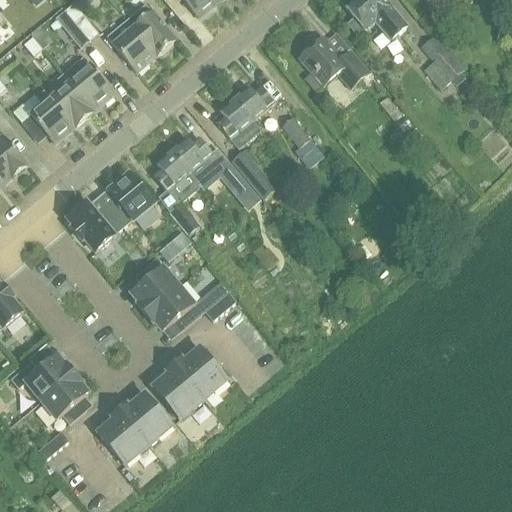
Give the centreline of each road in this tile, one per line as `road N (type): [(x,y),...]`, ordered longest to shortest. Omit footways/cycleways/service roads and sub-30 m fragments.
road 1 (residential): [(0,245),(104,382),(122,387),(149,362),(145,348),(35,216)]
road 2 (unclassified): [(293,0),(35,216)]
road 3 (track): [(243,41),(408,245)]
